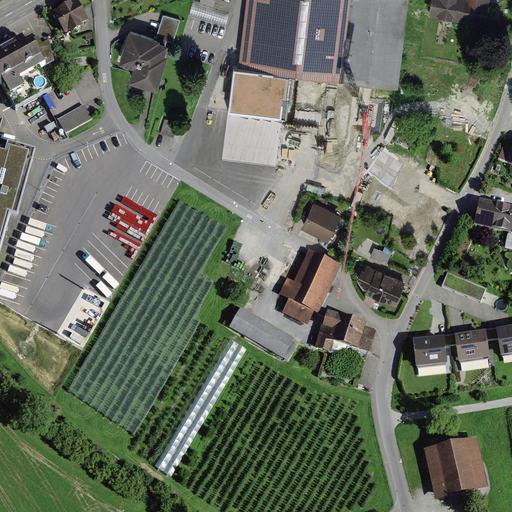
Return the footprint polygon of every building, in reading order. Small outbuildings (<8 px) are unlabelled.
[(77,0),(76,0),(54,12),(66,35),(89,22),(77,0)] [(254,0),(246,66),(402,84),(411,0),(254,0)] [(445,0),(443,11),(494,20),(498,0),(445,0)] [(193,4),(190,16),(225,26),(228,14),(193,4)] [(180,18),(164,14),(157,36),(174,41),(180,18)] [(157,85),(170,41),(130,29),(121,61),(135,65),(132,78),(157,85)] [(20,33),(0,43),(0,82),(15,110),(51,91),(20,33)] [(486,90),(470,85),(463,109),(478,113),(486,90)] [(70,110),(64,98),(58,100),(54,90),(45,94),(55,117),(70,110)] [(96,119),(87,103),(58,118),(67,135),(96,119)] [(165,120),(161,134),(173,137),(177,123),(165,120)] [(12,152),(0,148),(0,250),(7,252),(17,216),(23,218),(41,151),(14,144),(12,152)] [(420,170),(389,158),(381,179),(412,191),(420,170)] [(381,194),(361,189),(358,202),(378,207),(381,194)] [(447,199),(426,192),(413,226),(434,234),(447,199)] [(511,208),(479,202),(475,226),(511,233),(511,208)] [(345,214),(320,203),(309,228),(334,239),(345,214)] [(373,256),(390,260),(393,249),(376,244),(373,256)] [(338,267),(310,254),(297,282),(290,279),(282,297),(288,298),(282,310),(311,324),(338,267)] [(407,281),(372,266),(364,286),(368,290),(398,303),(407,281)] [(485,291),(449,276),(444,288),(480,303),(485,291)] [(296,340),(245,310),(235,330),(286,361),(296,340)] [(380,332),(333,316),(325,338),(373,355),(380,332)] [(511,329),(497,332),(501,355),(511,353),(511,329)] [(486,333),(454,337),(458,366),(490,361),(486,333)] [(177,478),(246,347),(229,338),(159,469),(177,478)] [(444,340),(413,343),(416,367),(447,364),(444,340)] [(481,438),(427,450),(439,501),(493,489),(481,438)]
